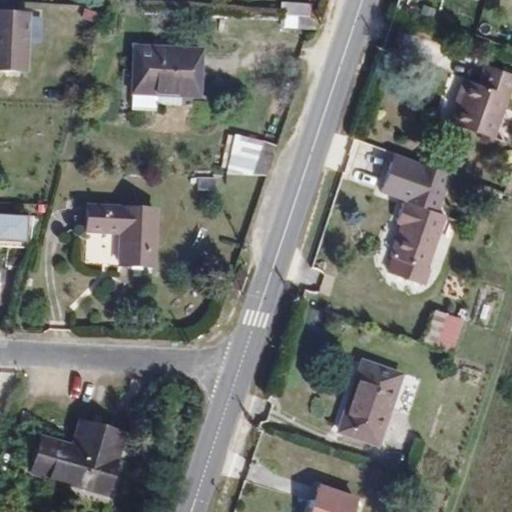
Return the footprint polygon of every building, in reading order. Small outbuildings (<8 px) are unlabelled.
[(310,27),(311,3),(283,2),(282,26),(310,27)] [(9,10),(0,9),(0,64),(7,65),(9,10)] [(120,84),(185,87),(186,44),(120,41),(120,64),(120,84)] [(104,82),(120,84),(120,64),(106,64),(104,82)] [(504,82),(475,71),(470,89),(458,86),(444,126),(479,138),(504,82)] [(183,102),(185,87),(120,84),(118,98),(183,102)] [(228,170),(271,176),(276,140),(233,134),(228,170)] [(434,177),(379,156),(363,195),(392,206),(391,208),(385,206),(379,222),(385,224),(373,256),(376,258),(370,273),(405,286),(411,270),(408,270),(427,217),(419,214),(434,177)] [(142,209),(79,206),(78,227),(111,229),(111,260),(141,262),(142,209)] [(0,250),(21,253),(29,222),(0,218),(0,250)] [(238,269),(232,284),(240,286),(245,272),(238,269)] [(293,302),(285,325),(308,333),(316,311),(293,302)] [(419,311),(407,344),(435,355),(447,321),(419,311)] [(384,390),(346,376),(326,435),(360,449),(384,390)] [(60,443),(27,435),(17,467),(92,488),(109,432),(67,419),(60,443)] [(333,511),(339,498),(292,486),(284,511),(333,511)]
